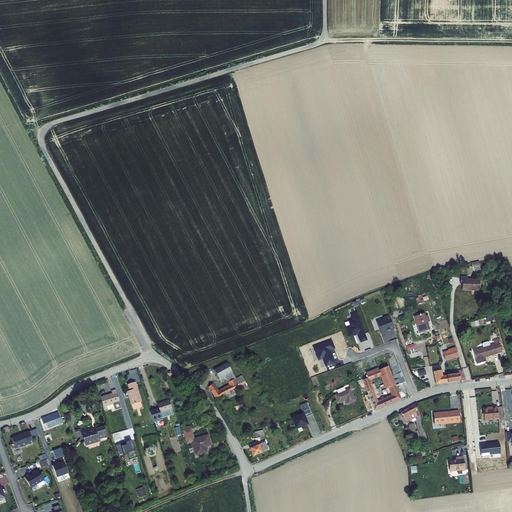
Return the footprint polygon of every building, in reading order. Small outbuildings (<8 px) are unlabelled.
[(467,284),(467,290),(478,290),(478,289),(482,289),(483,280),(471,279),(471,277),(463,276),(463,283),(467,284)] [(346,326),(349,337),(358,334),(360,342),(367,340),(359,311),(351,314),(353,319),(348,320),(350,324),(346,326)] [(418,321),(422,335),(434,331),(431,323),(433,322),(431,316),(429,316),(428,314),(420,317),(421,320),(418,321)] [(381,332),(394,328),(390,316),(377,321),(381,332)] [(410,337),(404,339),(406,347),(413,345),(410,337)] [(476,350),(480,363),(490,360),(488,356),(505,350),(502,342),(476,350)] [(413,345),(406,347),(409,355),(416,352),(414,345),(413,345)] [(441,351),(444,361),(448,360),(445,352),(456,349),(456,347),(441,351)] [(445,352),(448,360),(459,357),(456,349),(445,352)] [(363,379),(364,379),(369,393),(368,394),(370,399),(372,398),(376,409),(403,398),(388,361),(382,364),(383,367),(376,370),(374,367),(360,372),(363,379)] [(210,382),(217,396),(226,391),(229,396),(234,394),(231,389),(236,386),(239,391),(242,390),(237,380),(245,376),(243,372),(238,375),(237,373),(234,375),(228,363),(217,368),(222,378),(228,375),(231,382),(219,388),(215,380),(210,382)] [(431,364),(435,385),(442,384),(441,377),(445,377),(446,383),(466,379),(463,370),(441,374),(438,363),(431,364)] [(237,380),(242,390),(250,386),(245,376),(237,380)] [(138,381),(130,384),(132,391),(129,392),(134,405),(144,401),(138,381)] [(334,395),(338,402),(348,398),(350,401),(358,398),(353,387),(348,389),(346,386),(339,389),(340,393),(334,395)] [(112,392),(100,396),(103,406),(113,403),(115,409),(121,407),(115,388),(111,390),(112,392)] [(176,413),(172,400),(160,404),(161,407),(152,410),(155,421),(164,418),(164,416),(165,417),(176,413)] [(310,415),(306,404),(299,407),(302,415),(303,418),(310,415)] [(418,404),(398,415),(402,423),(414,417),(415,421),(418,431),(426,429),(418,404)] [(497,407),(497,406),(491,406),(491,408),(482,409),(483,420),(498,418),(497,407)] [(461,409),(451,410),(452,422),(462,421),(461,409)] [(451,410),(436,412),(437,424),(452,422),(451,410)] [(63,423),(59,413),(42,419),(44,425),(46,424),(48,429),(63,423)] [(303,418),(302,415),(291,420),(295,430),(306,425),(303,418)] [(415,421),(408,423),(411,433),(418,431),(415,421)] [(94,425),(83,428),(88,444),(102,439),(101,436),(109,434),(106,423),(98,426),(98,429),(96,430),(94,425)] [(188,441),(192,439),(197,455),(207,451),(206,446),(213,444),(209,434),(195,439),(191,427),(184,429),(188,441)] [(35,429),(28,431),(31,438),(38,436),(35,429)] [(246,433),(248,438),(258,434),(256,429),(246,433)] [(426,429),(418,431),(425,454),(433,451),(426,429)] [(32,442),(28,431),(10,438),(14,448),(32,442)] [(131,440),(116,444),(119,454),(124,453),(134,450),(131,440)] [(252,448),(256,457),(264,454),(263,452),(270,449),(268,445),(269,444),(268,441),(252,448)] [(53,450),(56,458),(64,455),(61,447),(53,450)] [(128,452),(130,459),(136,457),(134,450),(128,452)] [(457,457),(456,457),(457,468),(463,467),(463,469),(467,468),(466,453),(457,455),(457,457)] [(42,467),(50,464),(48,458),(39,461),(42,467)] [(56,477),(68,473),(64,461),(52,466),(56,477)] [(44,479),(38,469),(32,473),(30,475),(29,473),(24,476),(30,487),(44,479)] [(143,488),(136,490),(138,497),(146,495),(143,488)]
